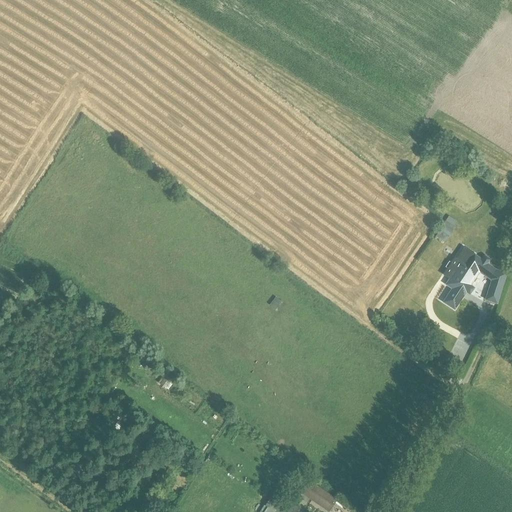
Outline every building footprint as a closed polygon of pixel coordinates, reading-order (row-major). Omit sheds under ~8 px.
[(447,219),(435,237),(444,243),(455,227),(453,226),(455,224),(447,219)] [(482,260),(474,255),(468,251),(464,248),(457,258),(455,257),(444,274),(450,278),(445,285),(451,289),(442,303),(455,311),(466,293),(470,296),(475,288),(471,286),(479,273),(491,281),(485,301),(497,305),(507,273),(496,270),(488,264),(491,260),(485,256),(482,260)] [(278,307),(283,300),(277,296),(272,303),(278,307)] [(163,375),(158,382),(169,390),(174,384),(163,375)] [(66,445),(59,454),(64,459),(72,449),(66,445)] [(174,461),(170,458),(162,469),(167,472),(174,461)] [(75,462),(69,467),(82,482),(78,486),(82,491),(97,479),(92,473),(88,477),(75,462)] [(309,481),(301,494),(328,511),(329,511),(337,500),(309,481)] [(128,495),(136,500),(140,495),(132,490),(128,495)] [(278,507),(275,511),(297,511),(300,509),(284,499),(278,507)] [(275,511),(278,507),(268,501),(265,506),(267,508),(264,511),(275,511)]
